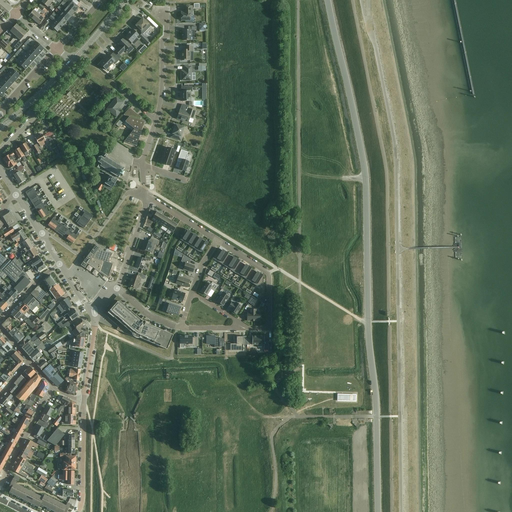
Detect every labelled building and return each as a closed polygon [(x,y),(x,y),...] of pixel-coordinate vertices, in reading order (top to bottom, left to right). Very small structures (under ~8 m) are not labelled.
[(64,0),(63,2),(75,12),(76,12),(78,10),(77,9),(79,7),(72,2),(70,4),(66,1),(67,0),(64,0)] [(66,8),(64,11),(71,17),(71,16),(75,12),(63,2),(61,4),(66,8)] [(29,16),(34,20),(39,15),(39,14),(40,13),(41,13),(42,10),(45,7),(40,4),(38,7),(40,9),(37,13),(34,10),(29,16)] [(71,17),(64,11),(61,8),(59,6),(57,8),(63,13),(60,15),(67,21),(71,17)] [(181,16),(180,17),(180,19),(181,20),(181,21),(186,20),(186,23),(194,22),(194,16),(192,16),(192,6),(183,7),(183,12),(181,12),(181,16)] [(44,19),(39,15),(34,20),(39,25),(44,19)] [(63,25),(56,20),(51,15),(49,18),(54,22),(51,26),(58,32),(63,25)] [(60,15),(56,20),(63,25),(67,21),(60,15)] [(141,31),(148,24),(143,18),(136,26),(141,31)] [(15,36),(22,29),(17,24),(10,32),(8,34),(10,36),(13,34),(15,36)] [(183,41),(191,40),(191,30),(196,30),(196,26),(188,26),(188,30),(182,30),(183,34),(182,34),(182,37),(183,37),(183,41)] [(26,33),(22,29),(15,36),(20,40),(26,33)] [(139,40),(140,38),(147,45),(150,42),(142,34),(139,36),(133,29),(130,32),(128,34),(125,37),(131,43),(136,38),(139,40)] [(131,45),(130,45),(124,38),(118,44),(120,46),(115,51),(117,52),(120,55),(125,50),(125,51),(131,45)] [(5,42),(3,40),(0,42),(0,44),(4,49),(10,42),(8,40),(5,42)] [(22,44),(19,41),(14,47),(17,50),(22,44)] [(36,42),(32,47),(39,54),(44,49),(36,42)] [(144,46),(138,52),(140,54),(143,51),(145,49),(146,48),(144,46)] [(182,61),(190,60),(190,51),(193,51),(193,46),(185,47),(185,50),(181,50),(181,54),(182,54),(182,61)] [(32,47),(27,52),(35,59),(39,54),(32,47)] [(27,52),(22,57),(30,64),(35,59),(27,52)] [(115,55),(113,53),(110,56),(108,55),(103,61),(102,60),(99,63),(106,70),(113,62),(115,64),(120,59),(119,59),(115,55)] [(22,57),(17,63),(25,70),(30,64),(22,57)] [(181,81),(191,80),(191,66),(185,66),(185,71),(181,71),(181,81)] [(12,69),(7,74),(15,81),(20,76),(12,69)] [(7,74),(3,79),(10,86),(15,81),(7,74)] [(3,79),(0,82),(0,85),(6,91),(10,86),(3,79)] [(182,101),(191,101),(190,92),(192,92),(192,86),(184,87),(184,91),(181,91),(182,101)] [(120,106),(122,103),(116,98),(107,109),(116,117),(121,110),(118,108),(119,106),(120,106)] [(134,129),(143,119),(129,108),(123,115),(129,117),(125,122),(134,129)] [(177,119),(187,122),(188,117),(194,119),(196,111),(188,108),(186,112),(180,110),(177,119)] [(134,129),(124,142),(136,146),(143,127),(146,122),(143,119),(134,129)] [(170,137),(181,141),(182,137),(181,136),(183,131),(184,131),(184,129),(184,128),(184,127),(176,125),(173,134),(172,133),(170,137)] [(38,148),(40,147),(45,144),(43,142),(46,140),(42,134),(35,138),(38,143),(36,145),(32,147),(36,154),(40,151),(38,148)] [(60,142),(57,144),(60,149),(64,156),(67,155),(62,147),(60,142)] [(22,145),(20,147),(25,156),(28,154),(26,152),(30,150),(25,143),(25,144),(25,143),(22,145)] [(167,147),(162,163),(170,166),(175,150),(167,147)] [(24,156),(19,148),(14,151),(19,159),(22,157),(25,162),(27,161),(24,156)] [(181,150),(177,161),(181,162),(179,168),(179,169),(186,171),(189,162),(188,161),(190,156),(187,155),(188,152),(181,150)] [(98,169),(109,176),(109,175),(117,180),(118,178),(119,177),(119,178),(119,177),(120,174),(121,175),(121,176),(122,176),(123,175),(122,175),(124,173),(124,172),(123,172),(122,171),(124,169),(125,168),(124,168),(123,168),(123,167),(123,168),(122,167),(122,166),(120,164),(119,165),(117,164),(117,163),(116,163),(113,162),(114,161),(113,161),(110,159),(110,158),(109,159),(107,157),(106,156),(107,155),(104,152),(101,156),(100,156),(100,157),(99,157),(98,157),(98,158),(97,159),(97,160),(98,162),(97,162),(95,166),(99,168),(98,169)] [(6,164),(13,159),(11,157),(14,155),(12,153),(7,156),(4,158),(3,159),(6,164)] [(15,162),(13,159),(6,164),(9,169),(19,163),(18,160),(15,162)] [(25,180),(19,171),(13,175),(19,185),(25,180)] [(103,186),(102,186),(103,187),(110,191),(114,185),(115,183),(117,180),(109,175),(109,176),(108,178),(107,177),(105,179),(106,180),(103,186)] [(38,191),(36,192),(33,188),(26,192),(30,199),(37,194),(39,193),(38,191)] [(42,197),(40,199),(37,194),(30,199),(34,205),(41,201),(43,199),(42,197)] [(38,212),(45,207),(47,206),(46,204),(44,205),(41,201),(34,205),(38,212)] [(50,210),(48,212),(45,207),(38,212),(42,218),(49,214),(51,212),(50,210)] [(86,211),(84,209),(82,211),(84,213),(81,217),(88,222),(93,216),(86,211)] [(8,211),(0,216),(8,229),(18,223),(11,212),(11,210),(8,210),(8,211)] [(157,223),(162,215),(157,211),(152,219),(157,223)] [(88,222),(81,217),(79,215),(78,217),(80,219),(77,223),(84,228),(88,222)] [(167,218),(162,215),(157,223),(162,226),(167,218)] [(53,218),(48,225),(54,230),(59,223),(61,221),(59,219),(57,221),(53,218)] [(167,218),(162,226),(167,229),(172,221),(167,218)] [(177,224),(172,221),(167,229),(172,232),(177,224)] [(59,223),(54,230),(60,234),(65,227),(67,225),(65,224),(63,226),(59,223)] [(65,227),(60,234),(66,239),(71,232),(73,230),(71,228),(70,230),(65,227)] [(14,231),(12,228),(3,234),(5,237),(14,231)] [(184,242),(190,232),(191,232),(188,230),(187,231),(184,229),(180,240),(184,242)] [(21,243),(27,239),(22,230),(10,237),(13,241),(15,240),(16,242),(19,241),(21,243)] [(71,232),(66,239),(73,243),(78,236),(79,234),(77,233),(76,235),(71,232)] [(193,234),(190,232),(184,242),(190,246),(196,236),(197,235),(194,233),(193,234)] [(199,238),(196,236),(190,246),(196,249),(202,240),(202,239),(199,237),(199,238)] [(144,240),(141,249),(145,251),(149,252),(152,253),(153,248),(155,244),(157,245),(158,241),(151,238),(149,242),(144,240)] [(21,243),(19,245),(22,250),(21,251),(23,254),(25,253),(26,252),(33,248),(27,239),(21,243)] [(205,241),(202,240),(196,249),(202,253),(208,243),(208,242),(205,241)] [(95,245),(81,265),(85,268),(88,263),(101,272),(104,261),(108,263),(111,254),(98,250),(100,248),(95,245)] [(25,253),(21,256),(23,259),(25,263),(30,260),(36,257),(35,255),(37,254),(33,248),(26,252),(25,253)] [(225,251),(222,249),(222,250),(219,248),(212,258),(218,262),(225,251)] [(225,251),(218,262),(224,266),(230,256),(227,254),(228,253),(225,251)] [(183,255),(181,261),(182,262),(181,265),(185,266),(183,270),(192,272),(195,266),(189,264),(190,259),(183,255)] [(145,256),(144,259),(138,257),(135,267),(142,269),(146,259),(150,261),(151,258),(145,256)] [(230,256),(224,266),(230,269),(237,259),(234,257),(233,258),(230,256)] [(25,273),(30,270),(35,267),(42,262),(39,257),(27,264),(26,265),(22,268),(25,273)] [(12,261),(3,271),(6,274),(13,280),(18,285),(14,289),(19,294),(30,282),(28,279),(29,278),(25,273),(22,268),(18,262),(17,260),(15,258),(12,261)] [(12,261),(9,259),(0,268),(3,271),(12,261)] [(237,259),(230,269),(236,273),(242,263),(239,261),(240,260),(237,259)] [(46,268),(42,262),(35,267),(38,272),(46,268)] [(242,263),(236,273),(242,276),(248,266),(246,264),(245,265),(242,263)] [(247,280),(254,270),(251,269),(251,268),(248,266),(242,276),(247,280)] [(25,273),(29,278),(30,279),(32,280),(34,277),(30,270),(25,273)] [(256,272),(254,270),(247,280),(253,284),(260,273),(257,271),(256,272)] [(128,286),(137,289),(141,278),(145,279),(146,276),(138,273),(137,276),(133,275),(131,281),(130,281),(128,286)] [(260,273),(253,284),(259,287),(261,284),(263,284),(263,277),(262,276),(263,275),(260,273)] [(43,281),(50,290),(56,284),(57,284),(50,275),(43,281)] [(187,288),(190,280),(178,276),(176,284),(187,288)] [(201,291),(207,295),(211,289),(215,291),(218,285),(212,282),(210,285),(206,282),(201,291)] [(60,289),(56,284),(50,290),(49,291),(46,294),(45,295),(46,297),(49,295),(48,294),(50,292),(53,295),(60,289)] [(2,288),(8,294),(14,299),(19,294),(14,289),(12,288),(10,290),(5,286),(2,288)] [(40,302),(45,295),(46,294),(38,286),(31,294),(40,302)] [(218,294),(220,296),(217,302),(223,306),(229,296),(223,292),(224,290),(221,288),(218,294)] [(64,294),(60,289),(53,295),(55,298),(50,301),(52,303),(48,306),(51,310),(55,305),(53,302),(56,300),(64,294)] [(182,302),(185,294),(174,290),(172,298),(182,302)] [(3,300),(8,305),(14,299),(8,294),(5,297),(0,292),(0,297),(0,298),(3,300)] [(28,307),(30,308),(30,309),(32,311),(39,303),(30,295),(23,302),(28,307)] [(251,296),(247,302),(250,304),(253,306),(257,300),(254,298),(251,296)] [(142,321),(120,301),(121,300),(117,297),(112,302),(113,303),(113,304),(104,314),(108,317),(118,326),(116,330),(139,339),(139,338),(167,350),(173,335),(145,323),(145,322),(144,321),(142,321)] [(64,318),(65,318),(64,316),(72,310),(70,307),(72,306),(70,303),(67,298),(60,303),(65,310),(60,314),(64,319),(64,318)] [(3,300),(0,303),(0,308),(3,311),(8,305),(3,300)] [(23,302),(17,308),(24,315),(27,312),(30,309),(30,308),(28,307),(23,302)] [(232,312),(236,314),(241,306),(235,302),(235,304),(232,302),(228,308),(233,311),(232,312)] [(165,303),(164,307),(168,308),(167,312),(178,316),(180,307),(170,304),(165,303)] [(36,326),(34,324),(31,321),(24,315),(17,308),(11,315),(16,319),(18,318),(20,319),(21,318),(33,329),(36,326)] [(47,309),(40,318),(42,320),(48,313),(50,311),(47,309)] [(74,309),(72,310),(64,316),(65,318),(68,316),(67,315),(68,315),(72,321),(79,316),(74,309)] [(251,321),(252,321),(254,321),(260,321),(260,319),(261,318),(261,315),(260,315),(260,313),(256,313),(256,309),(250,309),(250,313),(247,313),(247,321),(251,321)] [(35,316),(31,321),(34,324),(39,320),(35,316)] [(2,326),(5,329),(11,324),(12,323),(11,321),(12,320),(10,317),(9,318),(6,321),(2,324),(2,326)] [(72,331),(75,336),(82,331),(80,329),(85,325),(81,319),(73,325),(76,329),(72,331)] [(14,328),(11,324),(5,329),(17,343),(19,345),(24,339),(23,338),(24,337),(19,331),(15,327),(14,328)] [(46,336),(43,332),(37,336),(41,340),(46,336)] [(73,345),(69,345),(69,346),(69,349),(75,349),(75,347),(83,348),(85,338),(86,333),(82,332),(80,334),(80,335),(79,335),(78,336),(77,336),(74,338),(73,343),(73,345)] [(24,339),(19,345),(21,347),(30,340),(26,336),(24,339)] [(184,336),(180,336),(180,344),(180,348),(185,348),(185,346),(196,346),(196,338),(192,338),(192,336),(187,336),(184,336)] [(214,344),(214,347),(219,347),(219,338),(215,338),(215,336),(207,336),(207,344),(214,344)] [(264,336),(252,336),(252,345),(264,345),(264,350),(268,350),(268,341),(264,342),(264,336)] [(234,344),(230,344),(232,344),(232,349),(238,349),(238,350),(242,350),(242,351),(243,351),(243,345),(247,345),(247,342),(247,339),(247,338),(246,338),(243,338),(243,337),(234,337),(234,344)] [(32,342),(30,340),(21,347),(22,348),(29,355),(29,356),(36,348),(41,343),(38,338),(36,340),(34,342),(33,341),(32,342)] [(12,347),(7,342),(2,347),(1,348),(6,353),(9,356),(14,351),(12,349),(11,350),(10,349),(12,347)] [(36,348),(29,356),(34,362),(35,361),(37,359),(42,355),(38,351),(41,349),(44,353),(47,357),(47,358),(49,356),(49,355),(49,356),(49,355),(49,354),(47,351),(41,343),(36,348)] [(53,344),(47,349),(49,353),(56,349),(53,344)] [(10,358),(15,364),(9,370),(7,369),(4,372),(10,377),(24,361),(24,360),(16,351),(10,358)] [(41,363),(38,366),(42,370),(48,364),(52,361),(50,359),(47,362),(48,362),(47,363),(44,360),(41,363)] [(50,365),(48,366),(43,371),(46,375),(53,369),(50,365)] [(23,402),(28,396),(37,386),(41,378),(31,367),(29,367),(24,371),(22,373),(28,379),(29,380),(15,396),(23,402)] [(53,369),(46,375),(50,379),(57,374),(57,373),(60,370),(57,367),(54,370),(53,369)] [(80,370),(71,370),(69,377),(75,377),(74,380),(79,380),(80,370)] [(26,380),(21,375),(14,383),(19,388),(26,380)] [(38,388),(39,388),(45,393),(48,388),(48,385),(44,381),(40,387),(39,387),(38,388)] [(77,382),(72,382),(71,382),(71,383),(70,383),(66,391),(74,395),(77,394),(77,382)] [(20,388),(19,388),(14,383),(8,390),(14,395),(20,388)] [(29,397),(28,396),(23,402),(27,405),(27,404),(31,406),(34,400),(37,395),(43,397),(45,393),(39,388),(35,394),(32,392),(29,397)] [(13,396),(7,391),(3,396),(9,400),(10,398),(13,401),(15,398),(13,396)] [(67,406),(69,404),(71,400),(63,396),(63,397),(59,395),(56,401),(58,403),(59,403),(64,405),(63,406),(62,406),(60,406),(58,411),(61,413),(60,415),(59,416),(60,417),(61,416),(68,406),(67,406)] [(0,401),(5,405),(7,407),(5,410),(10,415),(13,412),(8,408),(12,403),(9,401),(9,400),(3,396),(0,399),(0,401)] [(19,412),(20,412),(31,419),(36,410),(30,407),(26,405),(23,411),(16,407),(14,411),(19,413),(19,412)] [(43,413),(50,416),(56,419),(57,418),(52,415),(52,414),(54,409),(47,405),(43,413)] [(40,418),(47,422),(50,416),(43,413),(40,418)] [(61,416),(60,417),(62,418),(63,417),(66,416),(65,421),(62,421),(62,424),(75,424),(76,415),(76,414),(68,414),(66,414),(62,415),(61,416)] [(13,419),(26,426),(29,419),(23,416),(21,420),(16,417),(15,420),(13,419)] [(59,423),(58,423),(62,418),(61,417),(59,416),(57,418),(56,419),(53,423),(57,426),(59,423)] [(40,418),(36,424),(44,428),(45,429),(48,423),(47,422),(40,418)] [(22,432),(26,426),(13,419),(12,421),(18,425),(16,428),(22,432)] [(39,436),(44,428),(36,424),(32,432),(39,436)] [(57,428),(47,440),(56,445),(65,434),(57,428)] [(15,445),(19,439),(1,429),(0,431),(12,437),(9,442),(15,445)] [(16,429),(14,433),(12,431),(11,432),(5,429),(4,431),(1,429),(19,439),(22,433),(16,429)] [(28,439),(25,445),(30,448),(32,445),(36,448),(37,444),(28,439)] [(65,441),(61,441),(61,445),(68,445),(68,448),(74,448),(75,448),(75,439),(71,439),(71,440),(68,440),(68,441),(65,441)] [(2,443),(0,446),(11,452),(15,446),(9,443),(7,446),(2,443)] [(25,445),(22,450),(31,456),(33,452),(29,450),(30,448),(25,445)] [(8,458),(11,452),(0,446),(0,449),(4,452),(2,455),(8,458)] [(30,458),(31,456),(22,450),(19,456),(24,459),(26,456),(30,458)] [(62,463),(62,470),(69,470),(69,469),(76,469),(75,456),(71,456),(66,456),(66,453),(63,453),(60,453),(60,457),(63,457),(63,459),(64,459),(64,463),(62,463)] [(16,460),(30,468),(31,469),(32,467),(26,463),(27,461),(24,459),(19,456),(16,460)] [(16,460),(14,465),(22,470),(29,473),(30,471),(29,471),(30,468),(16,460)] [(22,470),(14,465),(11,469),(27,478),(28,476),(21,472),(22,470)] [(74,471),(64,471),(64,475),(59,475),(59,480),(68,480),(68,484),(74,484),(74,471)] [(21,488),(14,485),(16,480),(18,482),(20,478),(15,475),(8,488),(11,489),(9,492),(17,496),(21,488)] [(45,484),(48,479),(46,478),(44,477),(42,475),(39,480),(45,484)] [(47,482),(53,487),(54,485),(54,486),(56,483),(50,478),(47,482)] [(21,488),(17,496),(24,499),(28,492),(21,488)] [(31,503),(35,495),(28,492),(24,499),(31,503)] [(35,495),(31,503),(39,507),(40,504),(42,499),(35,495)] [(40,504),(47,508),(51,500),(44,496),(42,499),(40,504)] [(51,500),(47,508),(54,511),(58,504),(51,500)] [(58,504),(54,511),(55,511),(66,511),(70,504),(68,503),(65,507),(58,504)]
